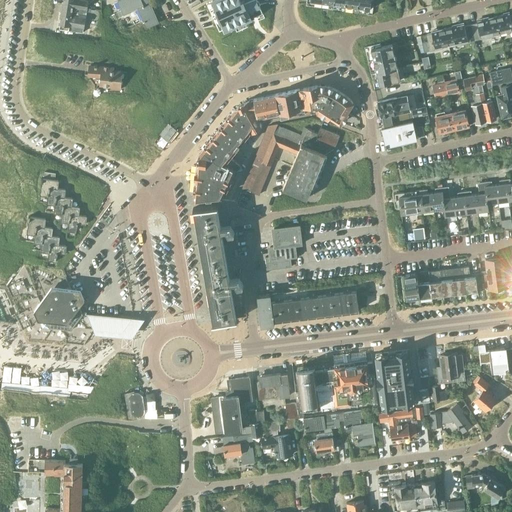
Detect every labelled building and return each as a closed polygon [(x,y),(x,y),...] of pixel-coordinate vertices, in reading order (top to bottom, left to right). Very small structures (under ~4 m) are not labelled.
[(63,0),(61,12),(86,16),(87,12),(87,8),(88,0),(63,0)] [(121,10),(116,12),(119,17),(123,15),(138,9),(143,21),(127,28),(133,42),(157,32),(154,25),(158,23),(147,0),(120,0),(117,1),(120,8),(121,10)] [(253,0),(242,5),(239,0),(214,0),(212,1),(222,24),(224,24),(226,29),(234,27),(251,19),(250,18),(262,13),(256,0),(253,0)] [(358,0),(357,7),(370,9),(370,5),(372,5),(372,0),(358,0)] [(86,16),(61,12),(59,29),(83,33),(86,16)] [(509,13),(495,16),(500,34),(506,32),(506,33),(511,31),(511,14),(509,15),(509,13)] [(482,20),(477,21),(477,23),(481,39),(493,36),(493,35),(500,34),(495,16),(482,20)] [(458,25),(444,28),(448,46),(455,44),(455,45),(468,42),(464,26),(458,27),(458,25)] [(427,41),(421,42),(424,52),(429,50),(430,51),(442,48),(442,47),(448,46),(444,28),(431,32),(431,33),(426,35),(427,41)] [(371,49),(373,61),(394,56),(392,44),(381,47),(380,45),(375,46),(375,48),(371,49)] [(373,61),(376,73),(397,68),(394,56),(373,61)] [(99,86),(112,87),(112,89),(120,90),(122,72),(113,71),(113,68),(97,66),(97,65),(95,65),(95,66),(89,65),(88,76),(100,78),(99,86)] [(489,72),(491,81),(492,85),(511,80),(511,75),(510,67),(489,72)] [(397,68),(376,73),(379,85),(385,83),(385,85),(392,83),(392,82),(400,80),(397,68)] [(455,79),(444,81),(447,94),(459,91),(458,84),(463,82),(460,71),(454,72),(455,79)] [(492,100),(485,102),(482,84),(484,83),(483,75),(475,76),(481,102),(486,121),(496,118),(492,100)] [(481,102),(475,76),(467,78),(464,79),(463,79),(466,91),(473,89),(474,94),(473,95),(474,102),(470,103),(471,105),(475,123),(486,121),(481,102)] [(438,83),(432,84),(435,97),(447,94),(444,81),(438,83)] [(505,94),(498,96),(503,117),(511,114),(511,95),(511,94),(511,84),(501,87),(502,92),(505,92),(505,94)] [(307,87),(299,89),(303,107),(316,104),(318,111),(328,118),(329,116),(341,123),(348,113),(346,112),(348,109),(349,109),(351,110),(353,109),(354,107),(354,105),(353,102),(349,99),(344,95),(339,92),(334,89),(327,86),(322,85),(317,85),(307,87)] [(283,93),(275,94),(280,112),(281,119),(289,117),(287,111),(290,110),(298,108),(301,108),(303,107),(299,89),(297,90),(286,92),(283,93)] [(254,99),(250,100),(251,105),(258,117),(272,114),(280,112),(275,94),(268,96),(254,99)] [(382,117),(384,127),(413,120),(411,111),(407,95),(377,102),(381,118),(382,117)] [(246,102),(234,109),(251,129),(252,131),(263,125),(261,122),(258,117),(251,105),(250,100),(248,100),(247,101),(246,102)] [(428,114),(426,106),(412,110),(413,118),(428,114)] [(454,129),(450,112),(449,107),(443,109),(444,111),(435,113),(439,132),(454,129)] [(465,108),(450,112),(454,129),(469,125),(465,108)] [(234,109),(219,129),(238,145),(251,129),(234,109)] [(413,120),(384,127),(382,128),(385,143),(386,146),(387,146),(387,145),(417,138),(416,137),(424,135),(422,125),(414,127),(413,120)] [(173,132),(173,131),(174,132),(175,131),(169,125),(159,136),(165,141),(167,142),(175,133),(173,132)] [(219,129),(203,149),(224,163),(226,164),(237,169),(237,170),(241,171),(244,167),(230,156),(238,145),(219,129)] [(199,154),(197,173),(210,175),(214,176),(215,175),(220,178),(226,164),(224,163),(203,149),(199,154)] [(210,175),(197,173),(197,179),(197,187),(196,187),(196,190),(197,190),(195,200),(205,199),(211,199),(220,195),(228,176),(233,178),(237,169),(226,164),(220,178),(215,175),(214,176),(210,175)] [(40,195),(48,196),(49,187),(56,188),(57,180),(55,180),(43,178),(42,178),(41,182),(42,182),(40,195)] [(495,184),(498,201),(498,207),(509,206),(508,200),(506,179),(501,180),(501,184),(495,184)] [(489,181),(484,182),(487,203),(498,201),(495,184),(489,185),(489,181)] [(477,211),(478,211),(479,216),(487,215),(487,210),(488,210),(487,203),(484,182),(480,183),(481,193),(475,194),(477,211)] [(47,204),(55,205),(56,196),(63,197),(64,189),(56,188),(49,187),(48,196),(47,204)] [(433,210),(444,208),(441,187),(437,188),(437,192),(431,193),(433,210)] [(444,208),(444,215),(456,214),(453,197),(447,198),(446,187),(441,187),(444,208)] [(401,214),(423,211),(420,190),(415,191),(416,194),(404,196),(403,192),(394,193),(396,207),(400,206),(401,214)] [(423,211),(433,210),(431,193),(425,193),(425,190),(420,190),(423,211)] [(468,191),(464,192),(466,212),(477,211),(475,194),(469,195),(468,191)] [(459,196),(453,197),(456,214),(466,212),(464,192),(459,192),(459,196)] [(54,213),(62,214),(63,205),(70,206),(71,198),(63,197),(56,196),(55,205),(54,213)] [(61,222),(68,223),(69,214),(77,215),(78,207),(70,206),(63,205),(62,214),(61,222)] [(214,205),(193,208),(195,219),(197,229),(199,240),(201,250),(202,261),(204,271),(206,281),(208,292),(209,302),(211,312),(213,323),(234,320),(232,309),(230,299),(228,288),(227,282),(235,281),(237,287),(243,286),(239,278),(227,280),(227,278),(225,267),(223,257),(221,247),(219,236),(218,230),(226,229),(228,234),(235,233),(230,225),(218,227),(218,226),(216,215),(214,205)] [(69,214),(68,223),(68,229),(76,230),(76,227),(77,227),(78,224),(84,224),(85,216),(77,215),(69,214)] [(27,234),(35,235),(36,226),(45,227),(46,219),(29,216),(27,234)] [(511,220),(500,221),(501,229),(511,228),(511,220)] [(34,243),(42,244),(43,234),(52,236),(53,228),(45,227),(36,226),(35,235),(34,243)] [(301,226),(275,228),(275,234),(276,241),(277,246),(271,247),(271,252),(272,256),(266,257),(266,263),(267,270),(292,267),(291,258),(297,257),(296,246),(303,245),(301,226)] [(423,228),(413,229),(415,240),(425,238),(423,228)] [(41,252),(49,253),(50,243),(59,245),(60,237),(52,236),(43,234),(42,244),(41,252)] [(50,243),(49,253),(48,259),(56,260),(56,257),(57,257),(58,253),(64,254),(65,245),(59,245),(50,243)] [(502,269),(505,269),(504,258),(485,260),(486,271),(481,272),(484,290),(504,287),(502,269)] [(29,340),(65,344),(66,343),(83,345),(89,337),(93,330),(94,330),(122,331),(126,325),(131,318),(87,316),(83,315),(79,306),(84,299),(79,289),(70,288),(63,269),(23,265),(7,286),(18,313),(15,314),(18,322),(22,331),(24,330),(29,340)] [(469,266),(462,267),(465,293),(477,291),(475,274),(470,275),(469,266)] [(462,267),(451,268),(454,294),(465,293),(462,267)] [(451,268),(439,270),(442,295),(454,294),(451,268)] [(429,279),(428,280),(430,297),(442,295),(439,270),(428,271),(429,279)] [(419,298),(416,274),(404,275),(407,300),(419,298)] [(417,274),(416,274),(419,298),(430,297),(428,280),(418,281),(417,274)] [(484,345),(478,346),(480,363),(491,362),(492,372),(499,372),(499,370),(505,369),(506,372),(507,371),(506,362),(504,349),(490,351),(489,351),(490,351),(485,352),(484,345)] [(388,353),(375,354),(375,357),(379,390),(381,408),(394,406),(394,405),(402,404),(402,405),(415,404),(411,376),(409,354),(402,355),(402,352),(388,354),(388,353)] [(458,354),(438,356),(438,357),(440,356),(441,367),(437,367),(439,383),(458,380),(458,379),(464,378),(461,355),(456,356),(456,354),(458,354)] [(300,392),(295,393),(296,402),(298,418),(304,417),(302,409),(318,407),(318,409),(334,407),(351,405),(352,405),(362,404),(360,386),(369,384),(371,404),(376,404),(371,362),(367,363),(366,355),(349,357),(349,356),(343,357),(344,358),(333,359),(334,367),(315,370),(298,372),(296,372),(297,381),(298,385),(299,385),(300,392)] [(287,373),(259,376),(260,382),(257,382),(259,399),(289,396),(287,373)] [(422,388),(430,387),(428,375),(420,376),(422,388)] [(480,376),(477,380),(474,384),(482,390),(474,400),(483,407),(482,409),(485,411),(486,410),(495,399),(491,396),(493,393),(486,388),(489,384),(480,376)] [(216,432),(242,429),(242,435),(252,434),(251,426),(243,427),(240,405),(245,404),(245,401),(251,400),(248,377),(229,380),(231,396),(212,398),(216,432)] [(0,389),(0,404),(57,412),(66,399),(84,402),(84,400),(88,396),(89,388),(69,385),(69,390),(41,387),(40,390),(22,388),(22,385),(2,383),(1,389),(0,389)] [(432,401),(441,400),(447,399),(446,390),(440,391),(439,386),(431,387),(432,401)] [(420,402),(430,401),(428,387),(419,388),(420,402)] [(134,391),(124,394),(128,419),(136,417),(136,416),(141,415),(144,412),(144,410),(141,396),(138,393),(134,393),(134,391)] [(288,403),(285,403),(287,419),(294,418),(298,418),(296,402),(288,403)] [(441,426),(440,420),(452,419),(458,426),(457,426),(458,428),(459,428),(462,432),(471,426),(461,413),(464,411),(457,403),(446,411),(440,412),(431,414),(433,427),(441,426)] [(417,419),(424,418),(423,409),(422,406),(416,407),(417,419)] [(258,422),(257,409),(249,410),(250,423),(258,422)] [(413,420),(412,413),(411,409),(379,414),(380,423),(388,421),(389,426),(391,439),(416,436),(414,420),(413,420)] [(343,412),(337,413),(338,419),(339,421),(344,420),(345,428),(352,428),(353,430),(353,435),(358,435),(358,440),(367,439),(367,444),(375,443),(372,422),(361,423),(360,418),(363,418),(361,410),(343,413),(343,412)] [(316,439),(314,439),(315,445),(316,453),(326,452),(326,449),(334,448),(333,443),(332,436),(332,432),(331,428),(335,428),(340,427),(339,421),(338,419),(337,413),(323,415),(326,429),(325,429),(323,429),(324,433),(316,434),(316,439)] [(323,415),(303,418),(304,424),(305,432),(323,429),(325,429),(326,429),(323,415)] [(289,434),(278,435),(278,430),(280,430),(278,420),(267,422),(269,436),(261,437),(263,448),(275,446),(276,457),(292,454),(289,434)] [(251,424),(251,426),(252,434),(253,437),(260,436),(259,423),(251,424)] [(252,434),(242,435),(223,437),(225,455),(241,453),(242,464),(254,462),(252,448),(250,448),(249,442),(253,441),(253,437),(252,434)] [(81,511),(82,464),(78,464),(78,458),(70,458),(69,464),(65,464),(65,460),(45,460),(45,473),(46,473),(46,475),(60,475),(60,508),(45,508),(45,511),(81,511)] [(483,487),(493,493),(499,496),(505,486),(496,480),(497,478),(486,472),(485,474),(484,473),(465,476),(467,489),(474,488),(474,485),(481,484),(484,486),(483,487)] [(422,482),(414,483),(415,487),(416,494),(418,506),(418,511),(438,508),(438,510),(445,509),(444,507),(442,486),(441,484),(437,485),(435,485),(434,481),(422,482)] [(394,486),(391,487),(394,511),(409,511),(418,511),(418,506),(416,494),(415,487),(414,483),(406,485),(394,486)] [(367,511),(367,505),(364,505),(363,500),(346,503),(347,511),(367,511)] [(464,511),(463,500),(447,502),(447,511),(464,511)]
